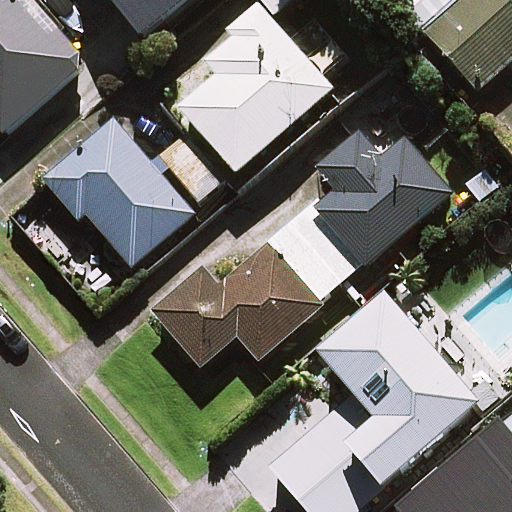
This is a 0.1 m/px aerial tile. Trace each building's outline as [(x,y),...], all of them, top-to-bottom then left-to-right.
[(89,70),(29,0),(0,0),(0,128),(9,138),(89,70)] [(198,0),(112,0),(148,42),(198,0)] [(299,0),(262,0),(278,18),(299,0)] [(456,0),(401,0),(427,28),(456,0)] [(511,69),(511,10),(502,0),(469,0),(429,39),(484,96),(511,69)] [(208,63),(224,82),(185,117),(196,130),(166,157),(211,208),(338,96),(264,13),(208,63)] [(405,76),(370,75),(369,104),(404,105),(405,76)] [(197,219),(117,127),(50,186),(84,225),(91,219),(137,272),(197,219)] [(386,164),(363,139),(322,175),(337,192),(227,292),(210,272),(158,319),(206,372),(241,340),(263,364),(367,270),(371,275),(458,196),(409,142),(386,164)] [(373,511),(489,410),(393,302),(326,362),(359,399),(278,470),(315,511),(373,511)] [(511,511),(511,421),(400,511),(511,511)]
